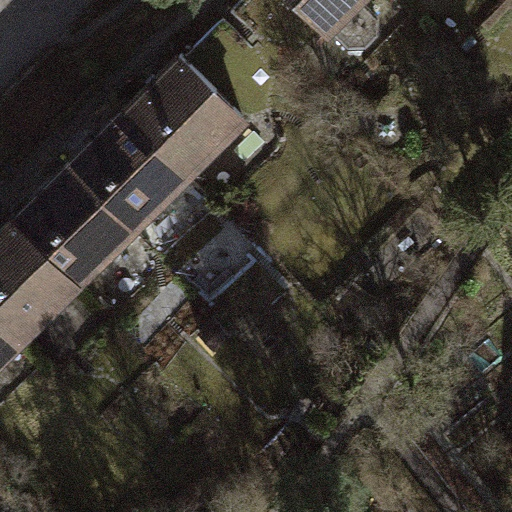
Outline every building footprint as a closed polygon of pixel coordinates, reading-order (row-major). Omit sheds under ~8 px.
[(285,0),(328,43),(371,0),(285,0)] [(170,52),(113,109),(186,183),(243,126),(170,52)] [(113,109),(55,165),(129,239),(186,183),(113,109)] [(55,165),(0,220),(0,223),(72,296),(129,239),(55,165)] [(0,223),(0,338),(15,353),(72,296),(0,223)] [(0,338),(0,367),(15,353),(0,338)]
